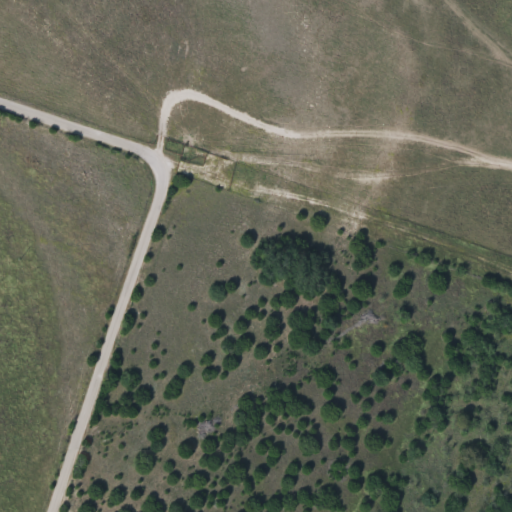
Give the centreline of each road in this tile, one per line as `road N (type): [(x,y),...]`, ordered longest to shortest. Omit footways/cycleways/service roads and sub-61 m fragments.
road 1 (residential): [(73,511),(156,264),(156,155)]
road 2 (residential): [(156,155),(0,101)]
